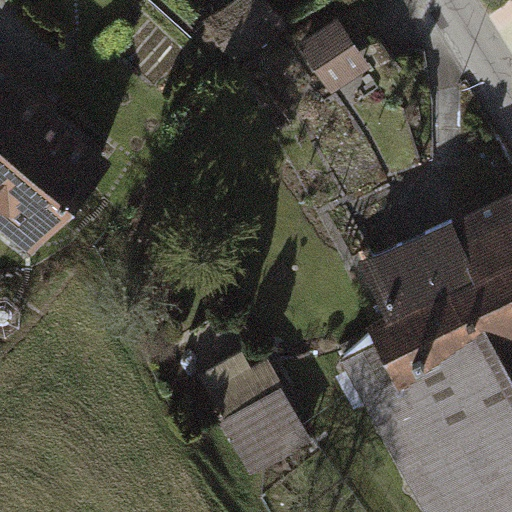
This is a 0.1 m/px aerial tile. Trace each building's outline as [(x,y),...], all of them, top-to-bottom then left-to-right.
[(296,31),(273,0),(245,0),(208,27),(241,72),(296,31)] [(349,25),(302,52),(329,98),(376,71),(349,25)] [(0,106),(24,79),(0,58),(0,106)] [(0,106),(0,230),(36,262),(122,163),(24,79),(0,106)] [(374,269),(401,319),(511,259),(511,205),(458,234),(454,225),(374,269)] [(375,333),(384,350),(408,394),(498,345),(511,368),(511,367),(511,259),(401,319),(375,333)] [(511,511),(511,369),(511,368),(498,345),(408,394),(384,350),(351,368),(429,511),(511,511)] [(222,430),(252,479),(317,441),(275,368),(260,377),(249,358),(206,384),(231,425),(222,430)]
